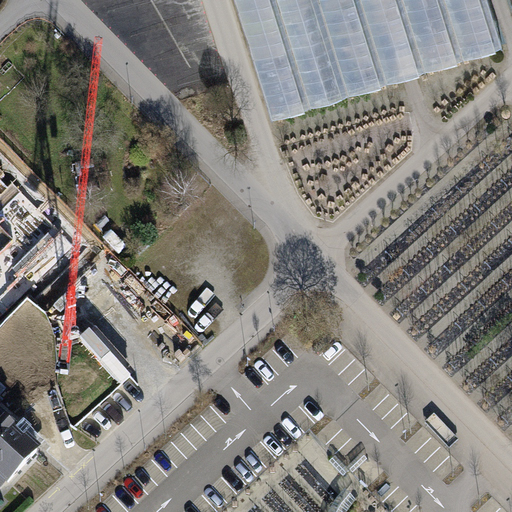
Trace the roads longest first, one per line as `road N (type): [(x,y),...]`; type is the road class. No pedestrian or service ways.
road 1 (residential): [(318,257),(45,511)]
road 2 (unclassified): [(318,257),(62,0)]
road 3 (unclassified): [(511,454),(318,257)]
road 4 (track): [(318,257),(511,80)]
road 5 (track): [(219,0),(283,221)]
road 6 (track): [(381,200),(511,335)]
